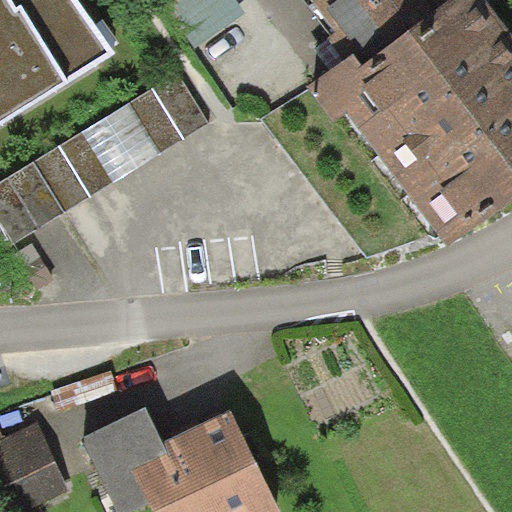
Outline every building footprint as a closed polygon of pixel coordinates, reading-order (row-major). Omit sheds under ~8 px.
[(0,0),(0,131),(115,60),(72,0),(0,0)] [(161,0),(162,0),(195,49),(246,14),(236,0),(161,0)] [(308,0),(352,57),(365,75),(459,0),(308,0)] [(511,212),(511,41),(481,0),(459,0),(365,75),(352,57),(309,87),(334,128),(349,123),(448,257),(511,212)] [(180,75),(0,183),(0,242),(5,250),(211,126),(180,75)] [(147,412),(83,444),(116,511),(139,511),(150,507),(152,511),(279,511),(232,416),(180,442),(165,449),(147,412)] [(0,429),(0,499),(5,511),(26,511),(68,494),(38,425),(5,440),(0,429)]
